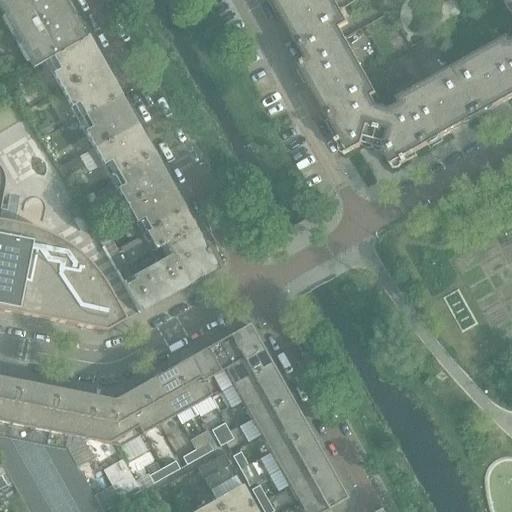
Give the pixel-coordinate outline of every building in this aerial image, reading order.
[(0,0),(0,12),(3,17),(1,18),(11,36),(30,25),(36,35),(16,46),(26,63),(27,62),(32,69),(44,62),(84,40),(80,33),(82,32),(64,0),(0,0)] [(347,24),(333,0),(276,0),(281,9),(278,11),(301,52),(340,30),(340,28),(347,24)] [(376,95),(361,66),(343,34),(340,30),(301,52),(303,56),(305,61),(297,65),(300,70),(303,68),(310,80),(306,82),(328,120),(371,97),(371,98),(376,95)] [(511,49),(509,44),(511,43),(508,38),(453,69),(479,117),(490,110),(511,98),(511,49)] [(119,97),(102,68),(86,39),(84,40),(44,62),(76,121),(119,97)] [(479,117),(453,69),(397,100),(399,106),(401,104),(425,147),(428,145),(426,142),(437,135),(439,139),(450,133),(468,123),(479,117)] [(151,154),(119,97),(76,121),(92,150),(58,169),(64,180),(85,168),(88,174),(102,166),(108,178),(151,154)] [(425,147),(401,104),(399,106),(390,111),(377,107),(371,98),(371,97),(328,120),(339,140),(336,142),(339,148),(343,146),(346,152),(342,154),(344,156),(361,146),(375,150),(382,152),(386,158),(392,170),(408,161),(416,156),(414,153),(425,147)] [(183,212),(166,182),(151,154),(108,178),(125,208),(141,236),(183,212)] [(83,259),(80,256),(73,250),(64,245),(56,240),(44,234),(35,230),(21,226),(14,225),(0,222),(0,214),(4,195),(4,191),(5,185),(4,177),(2,172),(0,168),(0,311),(44,321),(105,333),(125,322),(124,320),(107,289),(102,281),(94,271),(88,264),(83,259)] [(77,192),(71,182),(67,185),(72,195),(77,192)] [(105,218),(92,194),(80,201),(93,224),(105,218)] [(214,267),(192,228),(183,212),(141,236),(141,237),(116,251),(125,267),(152,252),(159,266),(123,286),(122,287),(135,311),(136,313),(137,315),(212,273),(212,272),(213,268),(214,267)] [(117,250),(108,232),(99,237),(108,254),(117,250)] [(261,350),(247,327),(229,337),(243,360),(261,350)] [(219,374),(205,350),(189,359),(202,383),(219,374)] [(232,388),(270,367),(261,350),(243,360),(223,372),(232,388)] [(210,397),(202,383),(189,359),(172,369),(193,407),(210,397)] [(241,405),(279,384),(270,367),(232,388),(241,405)] [(193,407),(172,369),(155,378),(177,416),(175,417),(180,426),(197,416),(192,408),(193,407)] [(177,416),(155,378),(138,388),(160,426),(175,417),(177,416)] [(48,434),(29,430),(9,426),(18,383),(0,379),(0,466),(1,469),(12,487),(18,498),(26,511),(99,511),(92,498),(57,435),(48,434)] [(29,430),(38,387),(18,383),(9,426),(29,430)] [(251,422),(289,400),(279,384),(241,405),(251,422)] [(48,434),(57,391),(38,387),(29,430),(48,434)] [(160,426),(138,388),(122,397),(143,435),(160,426)] [(67,437),(76,395),(57,391),(48,434),(57,435),(67,437)] [(86,441),(94,398),(76,395),(67,437),(86,441)] [(143,435),(122,397),(113,402),(105,445),(120,448),(143,435)] [(105,445),(113,402),(94,398),(86,441),(105,445)] [(260,438),(298,417),(289,400),(251,422),(260,438)] [(270,455),(308,434),(298,417),(260,438),(270,455)] [(233,441),(229,433),(225,425),(212,433),(220,448),(233,441)] [(216,450),(206,432),(189,442),(194,452),(199,460),(216,450)] [(279,472),(317,451),(308,434),(270,455),(279,472)] [(288,489),(326,467),(317,451),(279,472),(288,489)] [(199,460),(194,452),(182,459),(187,467),(199,460)] [(247,467),(240,454),(232,458),(239,471),(247,467)] [(202,481),(227,467),(222,456),(197,470),(199,473),(202,481)] [(179,471),(174,463),(162,471),(166,478),(179,471)] [(254,479),(247,467),(239,471),(246,484),(254,479)] [(298,505),(336,484),(326,467),(288,489),(298,505)] [(166,478),(162,471),(149,478),(153,486),(166,478)] [(2,476),(0,476),(0,493),(3,492),(9,488),(2,476)] [(140,493),(130,476),(111,487),(121,504),(140,493)] [(327,511),(345,501),(336,484),(298,505),(301,511),(326,511),(327,511)] [(106,511),(121,504),(111,487),(92,498),(99,511),(106,511)] [(266,500),(258,487),(251,491),(258,504),(266,500)] [(253,511),(251,509),(240,488),(213,502),(218,511),(253,511)] [(146,511),(151,509),(145,499),(127,509),(128,511),(146,511)] [(272,511),(266,500),(258,504),(262,511),(272,511)] [(218,511),(213,502),(196,511),(218,511)]
